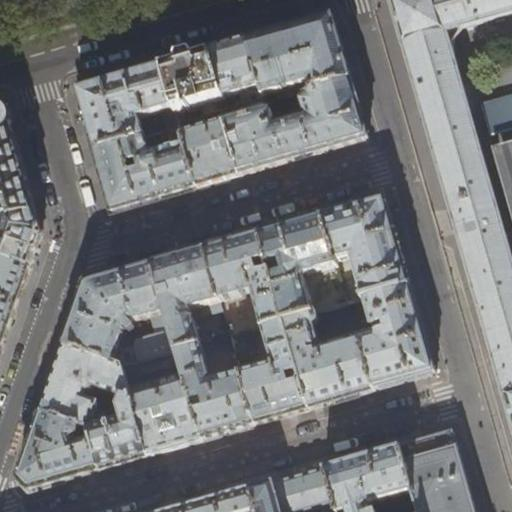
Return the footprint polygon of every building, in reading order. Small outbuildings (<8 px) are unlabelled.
[(511,0),(392,0),(391,0),(430,135),(438,164),(494,360),(511,420),(511,0)] [(289,30),(248,42),(264,96),(316,82),(317,89),(352,80),(343,50),(334,17),(289,30)] [(233,46),(211,52),(224,99),(247,93),(250,103),(265,99),(264,96),(248,42),(233,46)] [(186,60),(162,66),(179,124),(186,122),(183,113),(189,111),(189,113),(192,112),(192,110),(207,105),(210,115),(221,112),(227,110),(226,106),(224,99),(211,52),(186,60)] [(180,128),(179,124),(162,66),(150,70),(127,76),(113,80),(77,91),(79,99),(95,153),(145,138),(139,120),(162,113),(168,132),(180,128)] [(352,80),(317,89),(315,90),(311,94),(309,95),(303,103),(307,118),(276,127),(272,113),(267,112),(265,107),(267,107),(265,99),(250,103),(233,108),(227,110),(221,112),(241,178),(299,161),(369,140),(359,105),(352,80)] [(0,259),(30,270),(43,235),(7,112),(0,113),(0,259)] [(221,112),(210,115),(186,122),(179,124),(180,128),(198,190),(219,184),(241,178),(221,112)] [(198,190),(180,128),(168,132),(173,151),(150,158),(145,138),(95,153),(105,186),(113,215),(158,202),(198,190)] [(348,209),(323,217),(337,263),(352,259),(364,301),(365,300),(411,287),(398,241),(386,198),(348,209)] [(287,227),(260,235),(269,265),(281,262),(285,275),(273,278),(285,323),(315,314),(306,282),(310,276),(338,268),(337,263),(323,217),(287,227)] [(231,243),(206,251),(221,303),(254,294),(264,329),(285,323),(273,278),(269,265),(260,235),(231,243)] [(180,258),(153,266),(178,354),(202,347),(192,312),(221,303),(206,251),(180,258)] [(0,357),(14,316),(30,270),(0,259),(0,357)] [(112,278),(96,282),(90,286),(86,292),(78,316),(66,349),(125,369),(178,354),(153,266),(112,278)] [(360,340),(375,392),(392,388),(437,375),(422,324),(411,287),(365,300),(375,335),(362,339),(361,338),(359,338),(360,340)] [(317,314),(315,314),(285,323),(310,411),(342,402),(375,392),(360,340),(321,351),(319,345),(321,345),(318,333),(316,333),(314,327),(318,326),(319,323),(317,314)] [(285,323),(264,329),(274,365),(242,374),(257,426),(282,419),(310,411),(285,323)] [(212,382),(202,347),(178,354),(186,379),(204,442),(229,434),(257,426),(242,374),(212,382)] [(66,349),(55,380),(43,415),(90,432),(90,434),(93,443),(101,471),(123,465),(149,457),(132,394),(125,369),(66,349)] [(186,379),(132,394),(149,457),(173,450),(204,442),(186,379)] [(79,436),(90,434),(90,432),(43,415),(32,446),(20,480),(31,491),(58,484),(101,471),(93,443),(76,448),(74,442),(77,440),(79,436)] [(422,441),(401,448),(414,493),(419,511),(476,511),(472,496),(453,433),(422,441)] [(357,460),(326,469),(338,511),(346,511),(349,511),(348,511),(370,511),(373,505),(414,493),(401,448),(357,460)] [(338,511),(326,469),(288,480),(251,491),(257,511),(338,511)] [(257,511),(251,491),(229,497),(177,511),(176,511),(257,511)]
